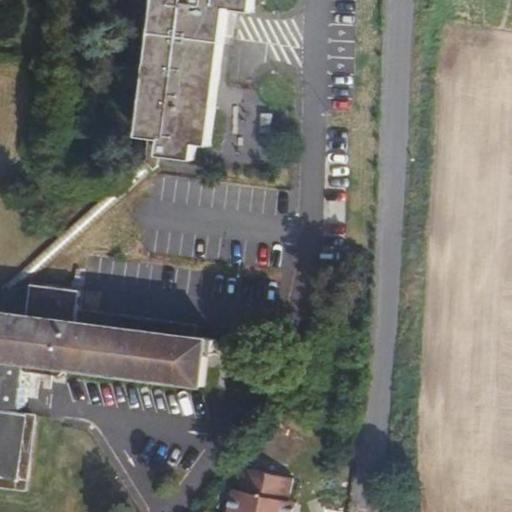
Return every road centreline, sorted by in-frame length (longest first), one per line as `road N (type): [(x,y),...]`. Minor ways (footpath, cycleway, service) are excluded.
road 1 (unclassified): [(369,511),(410,0)]
road 2 (unknown): [(95,288),(285,324)]
